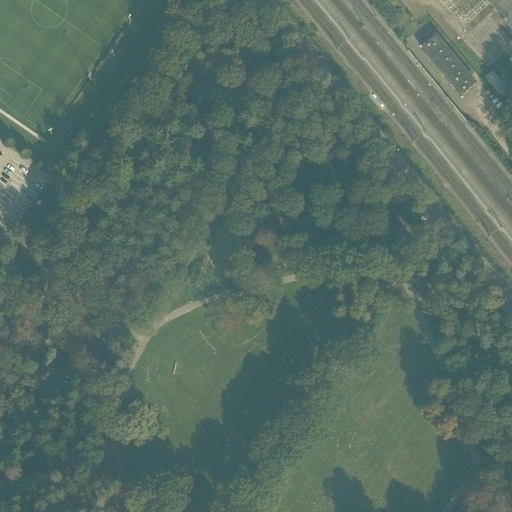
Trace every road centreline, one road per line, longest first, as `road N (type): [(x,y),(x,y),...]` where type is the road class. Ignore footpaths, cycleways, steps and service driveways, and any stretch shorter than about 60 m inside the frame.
road 1 (tertiary): [(511,304),(263,0)]
road 2 (unclassified): [(0,295),(201,0)]
